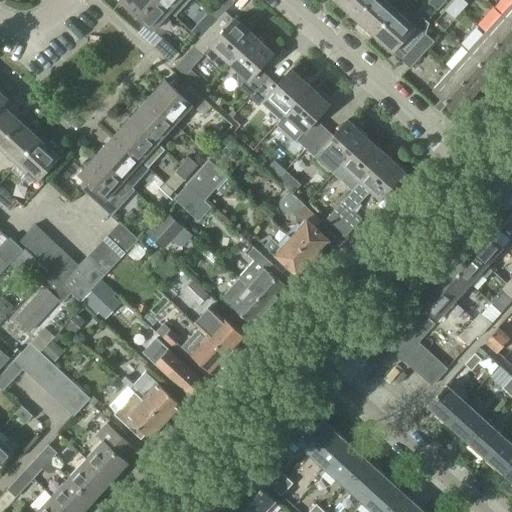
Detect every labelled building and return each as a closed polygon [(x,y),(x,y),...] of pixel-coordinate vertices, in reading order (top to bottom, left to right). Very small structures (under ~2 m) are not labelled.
[(170,11),(158,0),(121,0),(121,1),(153,30),(170,11)] [(158,0),(170,11),(175,15),(189,0),(158,0)] [(217,20),(225,11),(235,0),(234,0),(219,0),(208,12),(217,20)] [(368,0),(334,0),(353,18),(368,0)] [(372,34),(395,9),(385,0),(368,0),(353,18),(372,34)] [(432,0),(429,4),(437,11),(441,6),(446,0),(432,0)] [(454,0),(452,3),(461,11),(467,3),(463,0),(454,0)] [(511,1),(501,14),(511,23),(511,1)] [(461,11),(452,3),(445,10),(454,18),(461,11)] [(395,9),(372,34),(392,52),(397,47),(413,28),(414,27),(413,25),(395,9)] [(234,20),(225,11),(217,20),(211,27),(193,46),(202,55),(204,53),(222,69),(229,62),(254,34),(236,18),(234,20)] [(211,27),(217,20),(208,12),(202,19),(211,27)] [(511,53),(511,23),(501,14),(485,32),(510,55),(511,53)] [(413,28),(397,47),(406,55),(418,41),(425,33),(429,22),(422,16),(413,25),(414,27),(413,28)] [(468,51),(493,74),(510,55),(485,32),(468,51)] [(418,41),(427,49),(434,41),(425,33),(418,41)] [(274,53),(254,34),(229,62),(239,72),(238,73),(239,87),(249,97),(268,76),(260,69),(274,53)] [(161,36),(152,45),(172,63),(180,54),(161,36)] [(427,49),(418,41),(406,55),(401,60),(410,68),(427,49)] [(493,74),(468,51),(451,70),(476,93),(493,74)] [(285,113),(310,85),(292,69),(277,85),(268,76),(249,97),(259,105),(267,97),(285,113)] [(476,93),(451,70),(434,89),(459,112),(476,93)] [(147,98),(175,124),(192,104),(204,115),(212,105),(188,83),(180,92),(165,79),(147,98)] [(310,85),(285,113),(305,131),(296,140),(306,148),(324,127),(316,119),(330,103),(310,85)] [(0,108),(3,105),(8,99),(0,92),(0,108)] [(130,117),(158,142),(175,124),(147,98),(130,117)] [(3,105),(0,108),(0,144),(21,122),(3,105)] [(114,135),(141,160),(149,168),(166,149),(158,142),(130,117),(114,135)] [(306,148),(334,173),(341,164),(366,136),(348,119),(334,135),(324,127),(306,148)] [(21,122),(0,144),(0,149),(17,164),(39,138),(21,122)] [(97,154),(124,179),(141,160),(114,135),(97,154)] [(49,142),(42,136),(39,138),(17,164),(12,170),(19,175),(23,170),(36,182),(63,151),(51,140),(49,142)] [(341,164),(334,173),(352,190),(361,181),(386,153),(366,136),(341,164)] [(352,190),(342,200),(353,210),(371,190),(380,198),(405,171),(386,153),(361,181),(352,190)] [(124,179),(97,154),(79,173),(88,181),(83,187),(112,213),(120,204),(120,196),(114,190),(124,179)] [(182,164),(191,172),(198,165),(188,157),(182,164)] [(188,185),(204,199),(226,176),(210,160),(188,185)] [(191,172),(182,164),(175,171),(184,180),(191,172)] [(0,185),(0,202),(10,211),(18,202),(0,185)] [(204,199),(188,185),(179,196),(194,209),(204,199)] [(289,236),(315,260),(331,242),(314,227),(320,220),(288,192),(280,201),(280,203),(279,204),(279,206),(280,207),(281,209),(282,211),(283,211),(285,212),(286,212),(287,212),(289,211),(295,216),(296,222),(299,225),(289,236)] [(334,210),(353,227),(361,218),(361,217),(353,210),(342,200),(334,210)] [(167,209),(146,231),(163,248),(184,226),(167,209)] [(353,227),(334,210),(326,219),(345,236),(353,227)] [(112,229),(130,247),(139,238),(120,221),(112,229)] [(28,251),(45,232),(36,224),(18,242),(28,251)] [(465,244),(487,264),(492,259),(493,260),(504,248),(503,247),(503,246),(481,226),(465,244)] [(104,238),(122,255),(130,247),(112,229),(104,238)] [(45,232),(28,251),(37,260),(54,241),(45,232)] [(271,238),(264,246),(300,277),(315,260),(289,236),(281,246),(271,238)] [(0,247),(0,258),(7,266),(23,249),(10,237),(0,247)] [(95,247),(114,264),(122,255),(104,238),(95,247)] [(54,241),(37,260),(45,267),(62,249),(54,241)] [(465,244),(449,262),(472,283),(482,272),(486,277),(493,270),(487,264),(465,244)] [(87,256),(106,273),(114,264),(95,247),(87,256)] [(256,261),(240,278),(272,308),(279,301),(277,299),(287,288),(278,279),(283,273),(255,248),(249,255),(256,261)] [(62,249),(45,267),(54,276),(71,257),(62,249)] [(25,250),(12,263),(23,274),(35,260),(25,250)] [(106,273),(87,256),(79,264),(80,265),(63,284),(80,300),(106,273)] [(71,257),(54,276),(63,284),(80,265),(79,264),(71,257)] [(37,262),(27,272),(38,281),(47,271),(37,262)] [(432,281),(454,301),(459,295),(460,296),(472,283),(449,262),(432,281)] [(71,292),(49,271),(39,282),(44,286),(15,318),(29,331),(59,300),(62,302),(71,292)] [(272,308),(240,278),(223,297),(254,325),(265,313),(267,315),(272,308)] [(454,301),(432,281),(415,299),(437,319),(439,320),(445,313),(455,321),(465,311),(454,301)] [(511,287),(507,283),(501,289),(511,299),(511,287)] [(85,302),(94,312),(108,296),(99,287),(85,302)] [(212,305),(194,323),(198,327),(206,334),(227,355),(245,336),(212,305)] [(410,317),(427,332),(436,323),(418,307),(410,317)] [(474,319),(485,329),(492,322),(480,312),(474,319)] [(85,321),(77,313),(66,325),(74,332),(85,321)] [(427,332),(410,317),(401,326),(412,335),(419,341),(427,332)] [(485,329),(474,319),(459,336),(468,344),(478,334),(480,335),(485,329)] [(156,331),(172,345),(179,337),(164,323),(156,331)] [(396,352),(412,335),(401,326),(386,343),(396,352)] [(227,355),(206,334),(198,327),(182,345),(211,372),(227,355)] [(510,338),(498,327),(486,341),(498,351),(510,338)] [(412,335),(396,352),(405,360),(421,343),(419,341),(412,335)] [(31,376),(48,358),(30,342),(13,361),(22,368),(31,376)] [(414,368),(429,351),(421,343),(405,360),(414,368)] [(0,344),(0,365),(10,354),(0,344)] [(166,373),(190,395),(203,380),(179,358),(168,348),(162,354),(154,362),(166,374),(166,373)] [(429,351),(414,368),(423,377),(439,360),(429,351)] [(475,352),(465,363),(472,370),(482,358),(475,352)] [(40,384),(56,366),(48,358),(31,376),(40,384)] [(439,360),(423,377),(432,385),(448,368),(439,360)] [(22,368),(13,361),(0,375),(0,387),(3,390),(22,368)] [(56,366),(40,384),(49,392),(65,375),(56,366)] [(125,376),(122,380),(135,392),(165,422),(181,404),(146,371),(134,384),(125,376)] [(65,375),(49,392),(57,400),(74,382),(65,375)] [(509,393),(511,389),(511,376),(503,387),(509,393)] [(66,408),(82,390),(74,382),(57,400),(66,408)] [(448,422),(466,402),(447,384),(428,404),(448,422)] [(82,390),(66,408),(74,415),(90,397),(82,390)] [(165,422),(135,392),(115,413),(140,436),(144,432),(151,438),(153,435),(158,439),(166,430),(161,426),(165,422)] [(467,439),(485,419),(466,402),(448,422),(467,439)] [(309,452),(331,427),(313,411),(290,435),(309,452)] [(485,419),(467,439),(486,457),(505,436),(485,419)] [(86,457),(111,481),(128,462),(126,460),(136,450),(106,423),(96,434),(102,439),(86,457)] [(331,427),(309,452),(327,468),(349,444),(331,427)] [(506,474),(511,466),(511,443),(505,436),(486,457),(506,474)] [(0,438),(0,467),(14,451),(0,438)] [(42,451),(51,459),(57,452),(48,444),(42,451)] [(349,444),(327,468),(345,485),(368,460),(349,444)] [(51,459),(42,451),(28,466),(37,474),(51,459)] [(111,481),(86,457),(69,476),(94,499),(111,481)] [(368,460),(345,485),(364,501),(386,477),(368,460)] [(33,478),(25,470),(7,489),(16,497),(33,478)] [(275,489),(286,477),(280,471),(268,483),(275,489)] [(52,495),(70,511),(82,511),(94,499),(69,476),(52,495)] [(233,495),(251,511),(262,511),(274,499),(250,477),(233,495)] [(286,477),(275,489),(281,495),(293,483),(286,477)] [(386,477),(364,501),(375,511),(387,511),(404,494),(386,477)] [(404,494),(387,511),(420,511),(422,510),(404,494)] [(70,511),(52,495),(35,511),(70,511)] [(251,511),(233,495),(217,511),(251,511)]
